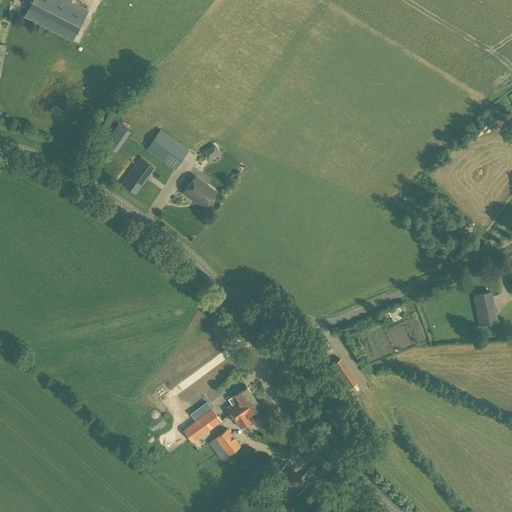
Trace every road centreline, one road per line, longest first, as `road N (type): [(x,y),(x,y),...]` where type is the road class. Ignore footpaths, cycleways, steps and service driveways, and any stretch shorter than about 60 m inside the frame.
road 1 (unclassified): [(231,302),(263,287),(300,316),(332,322),(444,274),(483,250),(511,213)]
road 2 (tertiary): [(231,302),(185,249),(89,179),(0,142)]
road 3 (tertiary): [(390,511),(283,409),(231,302)]
